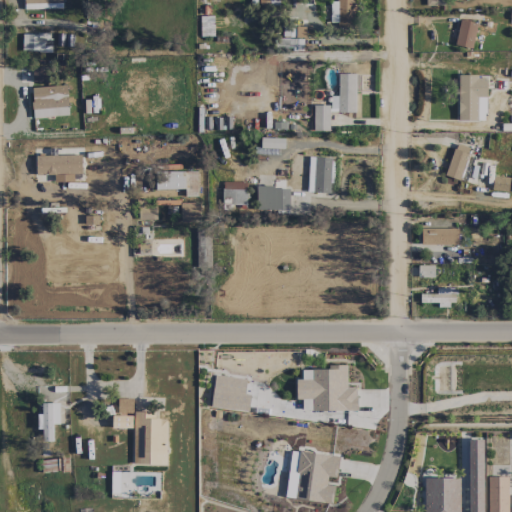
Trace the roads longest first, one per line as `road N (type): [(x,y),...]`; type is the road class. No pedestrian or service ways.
road 1 (residential): [(511,332),(0,335)]
road 2 (residential): [(397,333),(395,0)]
road 3 (residential): [(361,511),(385,486),(397,444),(397,333)]
